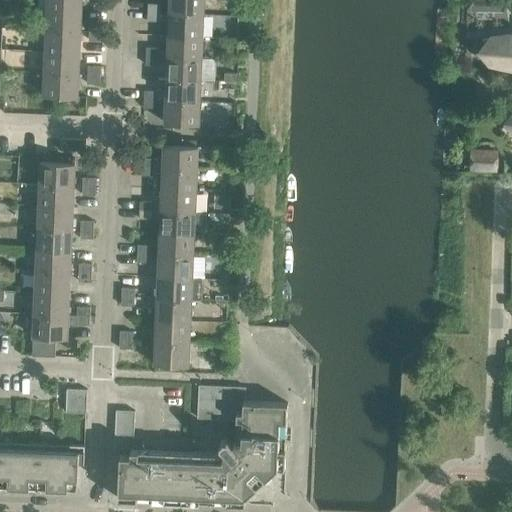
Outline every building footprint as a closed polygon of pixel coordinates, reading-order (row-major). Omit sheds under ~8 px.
[(47,0),(47,8),(81,9),(81,0),(47,0)] [(169,0),(169,13),(203,15),(203,0),(169,0)] [(148,3),(147,12),(160,13),(160,4),(148,3)] [(47,8),(46,30),(80,31),(81,9),(47,8)] [(160,13),(147,12),(147,21),(160,21),(160,13)] [(169,13),(168,35),(202,37),(203,15),(169,13)] [(89,23),(89,32),(102,32),(102,23),(89,23)] [(46,30),(45,51),(79,53),(80,31),(46,30)] [(102,32),(89,32),(88,40),(101,41),(102,32)] [(168,35),(167,57),(201,58),(202,37),(168,35)] [(489,57),(489,62),(511,66),(511,35),(502,36),(502,37),(482,39),(481,55),(489,57)] [(146,47),(145,56),(158,56),(159,48),(146,47)] [(45,51),(44,73),(78,74),(79,53),(45,51)] [(158,56),(145,56),(145,65),(158,65),(158,56)] [(167,57),(166,78),(200,80),(201,58),(167,57)] [(87,66),(87,75),(100,75),(100,67),(87,66)] [(78,74),(44,73),(43,95),(77,97),(78,74)] [(224,73),(224,82),(236,82),(237,74),(224,73)] [(100,75),(87,75),(87,83),(99,84),(100,75)] [(166,78),(165,100),(199,101),(200,80),(166,78)] [(144,90),(143,99),(156,100),(157,91),(144,90)] [(156,100),(143,99),(143,108),(156,108),(156,100)] [(199,101),(165,100),(164,123),(198,124),(199,101)] [(60,150),(85,151),(85,139),(60,138),(60,150)] [(163,145),(162,167),(197,169),(198,146),(163,145)] [(483,151),(483,159),(473,159),(473,169),(497,170),(498,152),(483,151)] [(141,158),(141,166),(154,167),(154,158),(141,158)] [(41,161),(39,184),(74,186),(74,163),(41,161)] [(154,167),(141,166),(140,175),(153,176),(154,167)] [(162,167),(161,189),(196,191),(197,169),(162,167)] [(83,177),(82,186),(95,186),(96,178),(83,177)] [(39,184),(39,206),(73,207),(74,186),(39,184)] [(95,186),(82,186),(82,194),(95,195),(95,186)] [(161,189),(160,211),(195,212),(196,191),(161,189)] [(214,193),(214,209),(230,209),(231,193),(214,193)] [(139,201),(139,210),(152,210),(152,201),(139,201)] [(39,206),(38,227),(72,229),(73,207),(39,206)] [(152,210),(139,210),(138,218),(151,219),(152,210)] [(160,211),(159,232),(194,234),(195,212),(160,211)] [(81,220),(80,229),(93,230),(94,221),(81,220)] [(38,227),(37,249),(71,250),(72,229),(38,227)] [(93,230),(80,229),(80,238),(93,238),(93,230)] [(159,232),(159,254),(193,256),(194,234),(159,232)] [(137,245),(137,253),(150,254),(150,245),(137,245)] [(37,249),(36,270),(70,272),(71,250),(37,249)] [(150,254),(137,253),(137,262),(150,262),(150,254)] [(159,254),(158,276),(192,278),(193,256),(159,254)] [(79,263),(79,272),(91,273),(92,264),(79,263)] [(36,270),(35,292),(69,293),(70,272),(36,270)] [(91,273),(79,272),(78,281),(91,281),(91,273)] [(158,276),(157,298),(191,299),(201,300),(202,278),(192,278),(158,276)] [(121,288),(121,296),(134,297),(134,288),(121,288)] [(35,292),(34,313),(77,315),(77,307),(68,306),(69,293),(35,292)] [(134,297),(121,296),(121,305),(133,306),(134,297)] [(157,298),(156,319),(190,321),(191,299),(157,298)] [(77,307),(77,315),(90,316),(90,307),(77,307)] [(77,315),(34,313),(32,355),(54,356),(55,337),(67,338),(68,325),(77,325),(77,324),(76,324),(77,315)] [(90,316),(77,315),(76,324),(77,324),(89,325),(90,316)] [(156,319),(155,341),(189,343),(190,321),(156,319)] [(120,331),(119,340),(132,340),(132,331),(120,331)] [(132,340),(119,340),(119,348),(132,349),(132,340)] [(189,343),(155,341),(154,364),(188,365),(189,343)] [(243,401),(245,401),(245,387),(199,385),(197,418),(236,420),(237,413),(242,413),(243,401)] [(65,412),(86,413),(87,389),(66,388),(65,412)] [(120,454),(120,456),(118,499),(245,504),(245,496),(276,467),(285,468),(287,403),(245,401),(243,401),(242,413),(237,413),(236,420),(242,420),(241,442),(236,441),(233,444),(227,438),(223,437),(220,440),(220,444),(226,450),(223,453),(223,458),(201,458),(201,452),(193,451),(193,457),(174,456),(174,450),(166,450),(166,456),(139,455),(139,449),(133,449),(133,455),(120,454)] [(133,455),(133,449),(135,411),(116,410),(114,456),(120,456),(120,454),(133,455)] [(0,486),(77,490),(78,466),(84,466),(84,445),(69,445),(69,451),(48,450),(48,444),(31,443),(30,449),(20,448),(9,448),(10,442),(0,441),(0,486)]
